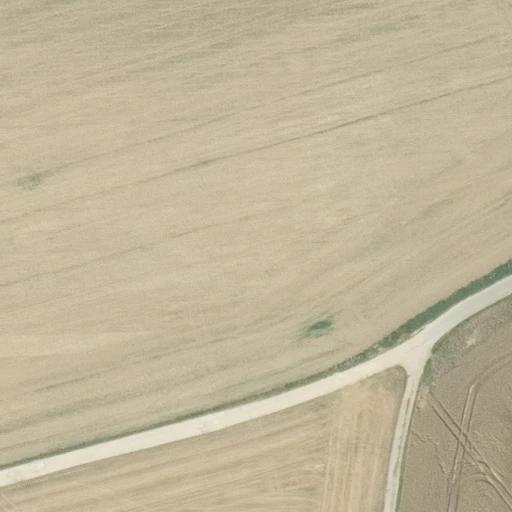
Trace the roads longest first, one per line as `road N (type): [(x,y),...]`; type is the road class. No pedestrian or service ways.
road 1 (track): [(0,478),(250,409),(414,352)]
road 2 (track): [(414,352),(388,511)]
road 3 (track): [(414,352),(449,317),(511,284)]
